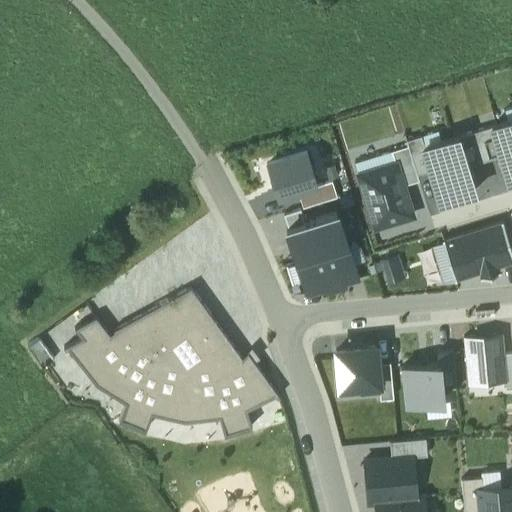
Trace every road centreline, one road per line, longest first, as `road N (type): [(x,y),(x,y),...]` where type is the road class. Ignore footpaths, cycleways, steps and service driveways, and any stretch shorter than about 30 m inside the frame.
road 1 (unclassified): [(74,0),(202,166),(278,321)]
road 2 (residential): [(278,321),(511,297)]
road 3 (unclassified): [(278,321),(334,511)]
